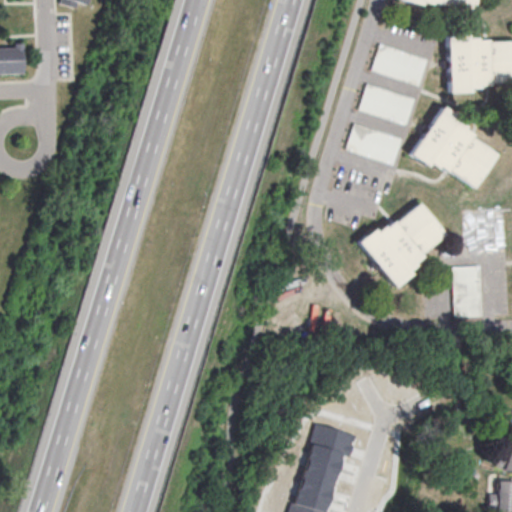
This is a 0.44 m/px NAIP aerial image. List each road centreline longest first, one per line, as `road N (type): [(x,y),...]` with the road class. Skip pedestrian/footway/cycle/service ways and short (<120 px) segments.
road 1 (motorway): [(125,511),(285,0)]
road 2 (residential): [(511,327),(382,322),(335,272),(322,236),(323,204),(382,0)]
road 3 (residential): [(41,0),(41,118),(22,148)]
